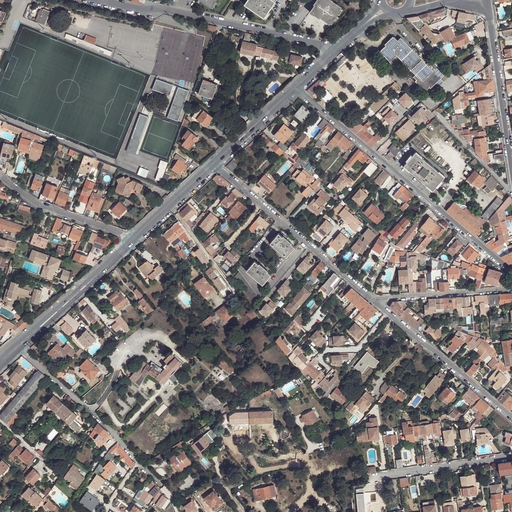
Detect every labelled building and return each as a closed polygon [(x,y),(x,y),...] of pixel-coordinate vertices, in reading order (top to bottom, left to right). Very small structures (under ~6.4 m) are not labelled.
[(276,1),(274,0),(248,0),(246,2),(253,7),(252,9),(265,17),(276,1)] [(343,5),(334,0),(318,0),(312,10),(331,23),(343,5)] [(44,24),(48,13),(49,11),(43,8),(42,10),(40,9),(35,20),(44,24)] [(442,9),(418,16),(423,22),(430,19),(438,16),(441,15),(443,14),(442,9)] [(460,12),(458,18),(457,21),(466,23),(469,14),(460,12)] [(53,15),(48,13),(44,24),(49,26),(53,15)] [(417,16),(408,18),(419,30),(421,29),(435,43),(438,41),(443,38),(440,33),(439,33),(433,32),(424,23),(423,22),(418,16),(417,16)] [(445,41),(446,41),(449,39),(451,38),(455,36),(450,27),(440,33),(443,38),(445,41)] [(421,29),(419,30),(421,31),(420,32),(432,45),(435,43),(421,29)] [(85,40),(67,33),(65,38),(72,40),(73,39),(77,40),(76,42),(99,51),(100,50),(104,51),(103,53),(111,56),(113,51),(96,44),(85,40)] [(455,36),(451,38),(455,48),(461,46),(460,45),(464,43),(465,44),(470,42),(466,33),(459,36),(456,37),(455,36)] [(98,39),(87,34),(85,40),(96,44),(98,39)] [(399,41),(398,40),(395,37),(382,49),(391,60),(398,53),(417,73),(413,77),(426,90),(445,73),(437,65),(433,60),(432,59),(427,64),(403,38),(399,41)] [(255,54),(257,45),(243,41),(240,52),(254,56),(255,54)] [(265,47),(257,45),(255,54),(265,57),(267,49),(264,49),(265,47)] [(267,49),(265,57),(271,58),(273,51),(267,49)] [(280,53),(273,51),(271,58),(278,60),(280,53)] [(303,57),(287,53),(285,59),(290,60),(290,63),(301,65),(303,57)] [(479,65),(477,61),(474,57),(462,65),(467,73),(475,68),(477,71),(484,67),(481,64),(479,65)] [(174,85),(157,78),(153,88),(170,94),(174,85)] [(317,82),(309,89),(314,94),(322,87),(321,86),(325,83),(322,79),(318,83),(317,82)] [(476,92),(467,93),(468,98),(469,98),(483,96),(482,93),(495,91),(493,79),(474,82),(476,92)] [(207,84),(203,82),(198,94),(210,99),(210,97),(213,98),(218,85),(212,83),(212,84),(207,82),(207,84)] [(179,120),(189,90),(179,87),(168,116),(179,120)] [(459,95),(460,95),(460,93),(464,92),(464,91),(459,92),(459,94),(453,100),(454,109),(465,108),(465,106),(464,102),(461,103),(459,95)] [(468,98),(467,93),(464,94),(463,94),(463,95),(460,95),(459,95),(461,103),(464,102),(465,106),(469,105),(468,98)] [(494,98),(478,101),(480,114),(496,112),(494,98)] [(312,112),(303,105),(294,115),(303,122),(312,112)] [(193,116),(197,120),(204,111),(199,108),(193,116)] [(392,109),(384,117),(390,123),(398,116),(392,109)] [(411,116),(419,124),(423,120),(425,122),(428,119),(419,109),(411,116)] [(204,111),(197,120),(198,120),(202,123),(203,124),(206,126),(209,122),(211,120),(213,117),(204,111)] [(136,154),(150,116),(141,113),(127,150),(136,154)] [(481,115),(483,125),(494,123),(493,118),(494,118),(494,113),(492,114),(489,114),(481,115)] [(467,122),(466,118),(463,118),(458,119),(456,119),(452,120),(453,124),(457,124),(458,128),(461,127),(461,124),(467,122)] [(328,122),(325,119),(319,126),(322,129),(328,122)] [(409,120),(399,129),(401,132),(402,131),(403,132),(401,134),(405,138),(411,133),(410,132),(416,127),(409,120)] [(350,128),(356,133),(363,126),(357,121),(350,128)] [(363,126),(356,133),(367,143),(373,136),(366,130),(372,124),(369,121),(363,126)] [(325,128),(324,128),(320,132),(324,135),(327,137),(335,128),(329,123),(325,128)] [(7,129),(18,134),(20,128),(9,124),(7,129)] [(293,132),(284,124),(275,135),(284,142),(293,132)] [(401,132),(399,129),(396,132),(403,140),(405,138),(401,134),(403,132),(402,131),(401,132)] [(33,142),(34,139),(40,141),(41,137),(35,135),(23,130),(22,137),(21,137),(19,146),(18,150),(30,153),(30,152),(33,142)] [(475,139),(485,137),(484,131),(478,132),(478,131),(473,131),(473,132),(473,133),(470,134),(469,133),(469,130),(464,131),(464,134),(460,135),(465,140),(475,139)] [(188,150),(195,141),(195,142),(196,142),(198,142),(199,140),(199,139),(198,138),(189,131),(183,137),(186,140),(182,146),(188,150)] [(344,136),(339,131),(327,146),(332,150),(337,144),(344,136)] [(280,156),(284,151),(275,143),(274,144),(272,142),(263,134),(264,134),(262,132),(258,136),(270,147),(280,156)] [(294,142),(290,146),(296,151),(300,147),(302,149),(310,139),(303,133),(295,143),(294,142)] [(372,147),(378,141),(380,139),(376,134),(374,137),(373,136),(367,143),(372,147)] [(353,143),(344,136),(337,144),(346,151),(347,149),(353,143)] [(486,151),(485,137),(475,139),(475,147),(476,152),(488,164),(489,162),(491,161),(489,154),(487,154),(487,151),(486,151)] [(8,157),(12,158),(15,146),(10,144),(10,143),(8,142),(5,141),(5,143),(4,143),(1,155),(2,156),(8,157)] [(190,151),(196,142),(195,142),(195,141),(188,150),(190,151)] [(253,141),(244,149),(246,151),(247,150),(248,151),(256,144),(253,141)] [(44,145),(33,142),(30,152),(30,153),(28,158),(39,161),(41,155),(44,145)] [(287,147),(281,142),(278,145),(284,151),(287,147)] [(391,151),(395,155),(400,150),(393,144),(389,149),(390,151),(391,151)] [(270,147),(268,149),(277,158),(280,156),(270,147)] [(496,153),(489,154),(491,161),(489,162),(491,164),(496,163),(495,159),(500,158),(500,161),(505,160),(503,150),(495,151),(496,153)] [(369,157),(363,152),(360,157),(358,159),(364,163),(369,157)] [(412,156),(407,162),(404,165),(433,190),(436,186),(441,180),(444,176),(415,152),(412,156)] [(360,157),(355,153),(347,162),(352,166),(358,159),(360,157)] [(84,155),(81,163),(86,165),(86,164),(88,161),(89,157),(84,155)] [(176,159),(178,160),(185,164),(187,161),(178,155),(176,159)] [(90,172),(92,166),(95,159),(89,157),(88,161),(90,162),(89,165),(86,164),(86,165),(81,163),(78,171),(86,174),(87,171),(90,172)] [(307,166),(298,158),(296,161),(297,162),(300,164),(305,168),(307,166)] [(178,160),(172,169),(180,175),(181,174),(182,172),(187,165),(185,164),(178,160)] [(225,166),(232,171),(238,165),(232,160),(225,166)] [(161,182),(168,163),(161,161),(159,168),(160,168),(156,180),(161,182)] [(378,167),(371,162),(364,170),(370,175),(378,167)] [(110,170),(111,166),(104,163),(102,167),(112,171),(110,170)] [(298,169),(293,175),(295,177),(296,178),(298,176),(303,181),(302,182),(305,184),(307,183),(298,174),(300,171),(298,169)] [(298,174),(307,183),(312,177),(304,169),(301,172),(300,171),(298,174)] [(374,182),(379,186),(389,174),(384,170),(374,182)] [(483,177),(475,170),(467,178),(468,179),(476,186),(477,185),(482,178),(483,177)] [(341,191),(347,183),(349,185),(352,181),(342,173),(333,185),(341,191)] [(217,174),(213,178),(219,184),(220,185),(221,184),(226,189),(230,184),(224,178),(220,174),(217,174)] [(258,182),(269,193),(276,185),(265,175),(258,182)] [(499,183),(492,176),(484,183),(487,186),(491,190),(499,183)] [(118,184),(115,190),(123,193),(122,195),(128,197),(131,189),(133,190),(140,193),(143,185),(133,181),(131,182),(129,177),(125,179),(124,177),(117,180),(118,184)] [(34,178),(31,187),(40,190),(43,181),(42,180),(34,178)] [(485,181),(482,178),(477,185),(480,187),(485,181)] [(314,189),(321,182),(317,179),(311,186),(314,189)] [(474,189),(476,186),(468,179),(465,181),(474,189)] [(256,185),(257,184),(253,181),(248,186),(252,189),(253,188),(256,185)] [(320,189),(324,185),(321,182),(314,189),(313,190),(317,193),(320,189)] [(54,198),(58,187),(47,183),(43,194),(48,196),(54,198)] [(313,190),(314,189),(311,186),(309,185),(309,184),(307,183),(305,184),(307,186),(306,187),(302,192),(307,197),(311,192),(313,190)] [(408,190),(399,183),(395,187),(390,192),(398,198),(400,195),(401,196),(407,201),(413,195),(408,190)] [(84,186),(81,194),(85,196),(89,197),(92,189),(90,188),(87,187),(84,186)] [(0,197),(9,200),(10,196),(6,195),(6,194),(2,192),(0,187),(0,197)] [(56,202),(65,205),(71,191),(64,188),(63,192),(60,191),(56,202)] [(221,201),(228,206),(237,196),(240,199),(243,195),(237,189),(235,188),(231,191),(231,192),(227,196),(226,195),(221,201)] [(368,194),(365,192),(362,190),(361,188),(353,198),(359,204),(368,194)] [(331,197),(321,189),(317,194),(320,196),(316,199),(314,198),(310,202),(317,209),(315,211),(319,214),(325,207),(322,205),(326,201),(327,201),(331,197)] [(93,192),(87,208),(100,213),(105,199),(101,198),(102,196),(93,192)] [(43,194),(41,193),(39,199),(42,200),(45,201),(45,202),(48,196),(43,194)] [(80,197),(79,201),(86,204),(89,197),(85,196),(84,198),(80,197)] [(504,202),(497,210),(503,233),(508,232),(503,212),(511,202),(510,197),(509,196),(504,202)] [(484,218),(488,221),(489,220),(493,215),(497,210),(504,202),(498,197),(482,216),(484,218)] [(119,217),(127,209),(119,201),(111,210),(119,217)] [(238,201),(229,212),(230,213),(236,218),(244,209),(244,207),(244,206),(238,201)] [(402,209),(404,211),(406,209),(412,202),(411,201),(408,203),(407,202),(406,202),(405,203),(400,208),(402,209)] [(308,205),(315,211),(317,209),(310,202),(308,205)] [(447,210),(476,235),(483,227),(463,210),(460,207),(454,202),(447,210)] [(377,212),(379,210),(379,209),(372,203),(370,205),(377,212)] [(344,209),(345,208),(344,207),(344,208),(339,204),(334,210),(338,213),(340,215),(345,220),(351,213),(348,211),(347,212),(344,209)] [(180,213),(187,222),(188,220),(196,214),(196,213),(189,205),(180,213)] [(385,215),(379,210),(377,212),(370,205),(364,212),(377,224),(385,215)] [(463,210),(483,227),(486,223),(482,219),(467,207),(463,210)] [(497,210),(493,215),(494,220),(498,235),(498,234),(503,233),(497,210)] [(206,232),(218,218),(211,212),(199,226),(206,232)] [(232,223),(236,218),(230,213),(227,218),(232,223)] [(357,219),(351,213),(345,220),(350,224),(352,226),(356,229),(362,223),(357,219)] [(196,214),(188,220),(191,223),(192,223),(194,225),(197,222),(195,221),(199,217),(196,214)] [(401,232),(401,233),(406,228),(405,227),(412,220),(407,215),(399,223),(390,233),(395,238),(400,234),(401,232)] [(259,216),(252,223),(253,223),(249,228),(253,232),(260,224),(266,228),(269,224),(265,220),(263,219),(259,216)] [(431,231),(437,223),(433,220),(434,220),(430,216),(421,226),(427,231),(430,233),(431,231)] [(62,220),(57,218),(52,231),(57,232),(61,223),(62,220)] [(317,230),(325,237),(334,227),(326,220),(317,230)] [(7,221),(5,229),(6,229),(12,231),(15,224),(7,221)] [(184,231),(185,230),(179,221),(176,223),(174,225),(171,228),(178,236),(184,231)] [(396,245),(402,248),(416,233),(414,230),(419,224),(416,222),(396,245)] [(441,227),(437,223),(431,231),(434,234),(438,237),(439,238),(445,230),(441,227)] [(15,224),(12,231),(20,234),(22,226),(15,224)] [(65,224),(62,232),(68,234),(71,227),(65,224)] [(79,229),(73,227),(69,237),(80,240),(84,231),(79,229)] [(171,243),(178,236),(171,228),(164,235),(171,243)] [(370,242),(371,242),(377,235),(369,228),(363,234),(367,238),(368,239),(365,242),(364,242),(359,238),(352,247),(358,252),(359,251),(363,253),(365,250),(366,251),(368,246),(367,245),(370,242)] [(189,240),(192,238),(185,230),(184,231),(185,232),(185,233),(186,235),(187,236),(189,240)] [(181,240),(181,241),(183,239),(187,236),(186,235),(185,233),(185,232),(184,231),(178,236),(181,240)] [(97,234),(92,232),(88,241),(93,244),(96,236),(97,236),(97,234)] [(286,239),(282,236),(278,233),(271,242),(278,248),(281,250),(287,256),(295,247),(291,244),(288,241),(286,239)] [(341,233),(332,243),(339,249),(348,239),(341,233)] [(485,243),(492,249),(506,241),(505,240),(504,238),(503,233),(498,234),(500,239),(497,241),(492,244),(490,240),(485,243)] [(17,243),(18,238),(13,237),(11,236),(6,234),(5,239),(7,240),(17,243)] [(37,235),(35,234),(33,238),(31,243),(45,248),(47,242),(41,240),(41,241),(35,239),(37,235)] [(380,238),(373,248),(381,253),(387,243),(384,241),(386,238),(385,237),(383,235),(382,234),(380,238)] [(171,243),(164,235),(156,242),(163,250),(171,243)] [(110,241),(97,236),(96,236),(93,244),(92,246),(102,250),(103,247),(105,243),(108,245),(110,241)] [(176,245),(181,240),(178,236),(171,243),(173,247),(176,245)] [(211,236),(203,243),(214,258),(218,255),(217,253),(218,253),(216,250),(211,244),(213,242),(215,241),(212,238),(211,236)] [(431,239),(427,236),(426,237),(424,240),(421,243),(420,244),(424,247),(431,239)] [(454,236),(447,245),(450,247),(456,252),(463,244),(454,236)] [(14,253),(17,243),(7,240),(5,250),(14,253)] [(492,249),(500,256),(508,252),(507,247),(506,244),(506,241),(492,249)] [(76,252),(80,243),(77,243),(73,252),(74,252),(71,257),(74,258),(76,252)] [(173,247),(171,243),(163,250),(166,253),(173,247)] [(339,249),(332,243),(330,245),(337,252),(339,249)] [(424,247),(420,244),(414,251),(420,253),(424,248),(424,247)] [(63,250),(64,248),(58,246),(56,252),(62,254),(63,250)] [(242,257),(243,258),(246,254),(243,251),(242,253),(233,246),(231,248),(240,256),(242,257)] [(470,246),(463,255),(471,262),(479,254),(470,246)] [(385,257),(389,259),(391,256),(393,252),(394,248),(391,247),(385,257)] [(453,256),(456,252),(450,247),(447,250),(453,256)] [(203,261),(207,258),(200,248),(195,251),(203,261)] [(219,253),(223,256),(228,251),(225,248),(219,253)] [(48,266),(52,256),(33,249),(29,259),(45,265),(41,275),(53,280),(54,277),(55,276),(57,269),(48,266)] [(180,250),(178,252),(184,259),(187,257),(181,249),(180,250)] [(240,256),(232,249),(230,252),(228,251),(223,256),(233,265),(240,256)] [(414,251),(407,249),(407,251),(407,253),(407,256),(407,262),(408,265),(408,269),(408,272),(413,272),(417,271),(416,267),(415,267),(414,258),(416,258),(417,258),(426,261),(427,255),(420,253),(414,251)] [(511,264),(511,250),(508,252),(500,256),(511,265),(511,264)] [(388,262),(386,266),(394,265),(395,265),(395,264),(395,261),(401,260),(400,256),(404,256),(404,251),(395,252),(395,256),(391,256),(389,259),(388,262)] [(88,256),(76,252),(74,258),(85,263),(88,256)] [(92,257),(89,255),(88,256),(85,263),(92,265),(95,262),(91,260),(92,257)] [(52,256),(48,266),(57,269),(59,270),(59,268),(60,267),(62,259),(52,256)] [(307,261),(308,260),(309,259),(306,257),(296,268),(300,271),(301,269),(305,272),(311,265),(309,262),(307,261)] [(448,269),(447,262),(439,259),(437,270),(443,269),(448,269)] [(153,273),(155,271),(156,270),(154,268),(152,265),(147,261),(142,265),(147,272),(149,275),(150,275),(153,273)] [(267,271),(264,269),(262,266),(259,264),(255,261),(247,269),(254,275),(257,277),(263,283),(271,275),(267,271)] [(326,265),(321,261),(318,264),(311,272),(316,276),(326,265)] [(171,262),(167,266),(172,270),(175,267),(171,262)] [(156,270),(155,271),(157,273),(154,275),(151,277),(150,275),(149,275),(152,279),(164,270),(159,264),(156,267),(154,268),(156,270)] [(484,273),(486,268),(484,267),(475,264),(473,264),(472,267),(471,269),(484,273)] [(216,270),(213,266),(206,272),(209,275),(214,272),(216,270)] [(448,269),(449,278),(460,277),(459,274),(462,273),(463,273),(463,269),(461,268),(459,268),(455,268),(451,268),(450,268),(448,269)] [(496,286),(501,286),(506,274),(501,272),(489,268),(486,275),(484,281),(486,281),(496,285),(496,286)] [(72,272),(65,269),(64,270),(61,278),(61,279),(68,282),(72,272)] [(399,270),(399,281),(408,280),(408,272),(408,269),(399,270)] [(484,274),(484,273),(471,269),(469,275),(478,278),(482,279),(484,274)] [(258,297),(239,271),(234,277),(254,302),(258,297)] [(209,275),(208,276),(220,292),(226,288),(214,272),(209,275)] [(316,276),(311,272),(307,276),(314,282),(318,278),(316,276)] [(338,276),(334,272),(323,285),(321,288),(324,291),(328,294),(334,288),(332,286),(331,285),(338,276)] [(409,284),(409,293),(427,291),(426,278),(420,278),(420,281),(413,282),(413,272),(408,272),(408,280),(409,284)] [(214,290),(204,276),(195,283),(205,297),(214,290)] [(339,276),(338,276),(331,285),(332,286),(340,277),(339,276)] [(14,306),(18,291),(20,283),(19,283),(15,282),(15,281),(14,280),(11,280),(8,288),(7,288),(4,301),(8,301),(7,304),(13,305),(14,306)] [(288,284),(289,283),(289,282),(286,280),(277,291),(280,293),(282,292),(286,295),(292,288),(289,285),(288,284)] [(440,290),(449,290),(449,281),(444,281),(440,282),(439,282),(440,290)] [(20,283),(18,291),(29,295),(31,290),(33,291),(35,286),(20,282),(19,283),(20,283)] [(311,293),(303,286),(293,299),(294,299),(290,303),(289,302),(284,308),(292,315),(297,309),(296,308),(300,304),(300,305),(311,293)] [(349,310),(355,304),(362,296),(353,288),(352,287),(351,287),(346,292),(344,290),(339,295),(345,301),(348,298),(352,302),(346,308),(349,311),(349,310)] [(381,287),(376,287),(373,293),(377,294),(381,295),(381,287)] [(33,296),(31,302),(39,304),(43,290),(35,288),(33,296)] [(143,297),(144,297),(140,292),(137,288),(134,290),(135,291),(134,292),(141,300),(142,298),(143,297)] [(29,301),(31,302),(33,296),(29,295),(18,291),(14,306),(15,306),(19,295),(30,298),(29,301)] [(112,301),(115,306),(125,298),(122,294),(118,296),(117,294),(115,293),(109,298),(112,301)] [(510,293),(489,295),(489,304),(491,304),(493,304),(510,302),(510,293)] [(489,295),(475,296),(476,303),(480,303),(481,313),(486,312),(485,307),(490,306),(489,304),(489,295)] [(362,296),(355,304),(357,306),(361,310),(369,302),(364,298),(362,296)] [(469,296),(461,297),(462,305),(464,305),(465,305),(465,306),(470,306),(470,305),(469,305),(469,303),(469,296)] [(141,300),(139,301),(149,313),(153,309),(143,297),(142,298),(141,300)] [(457,307),(456,297),(454,297),(444,298),(445,307),(445,312),(447,311),(450,311),(449,308),(452,307),(457,307)] [(461,297),(456,297),(457,307),(458,316),(463,316),(462,310),(465,310),(464,305),(462,305),(461,297)] [(125,298),(115,306),(119,310),(121,309),(128,303),(129,303),(125,298)] [(436,298),(429,299),(429,305),(424,305),(425,314),(433,313),(433,312),(437,312),(437,308),(436,307),(436,298)] [(436,307),(437,308),(445,307),(444,298),(436,298),(436,307)] [(109,304),(106,300),(100,304),(104,310),(110,305),(109,304)] [(260,311),(264,314),(266,313),(268,315),(276,306),(270,301),(268,304),(267,303),(260,311)] [(390,307),(400,315),(408,307),(407,307),(405,304),(404,305),(403,304),(400,305),(398,301),(393,302),(390,307)] [(360,311),(355,316),(362,324),(377,309),(369,302),(361,310),(360,311)] [(130,305),(128,303),(121,309),(123,311),(130,305)] [(229,307),(227,304),(216,312),(224,322),(225,321),(226,322),(230,319),(229,318),(235,314),(233,311),(235,309),(232,305),(229,307)] [(91,309),(88,305),(81,311),(86,316),(90,322),(91,321),(93,323),(100,318),(97,315),(98,315),(97,314),(93,310),(92,308),(91,309)] [(465,305),(464,305),(465,310),(462,310),(463,316),(466,316),(466,314),(472,313),(472,306),(470,306),(465,306),(465,305)] [(360,311),(361,310),(357,306),(353,311),(350,315),(353,318),(355,316),(360,311)] [(415,329),(416,329),(424,320),(420,318),(417,315),(408,307),(400,315),(410,324),(415,324),(416,328),(415,329)] [(257,315),(253,310),(252,309),(247,313),(252,319),(257,315)] [(294,319),(293,320),(297,323),(299,325),(300,326),(304,321),(297,315),(296,317),(294,319)] [(15,325),(22,329),(28,323),(24,318),(15,325)] [(124,321),(122,319),(118,322),(127,332),(131,328),(124,321)] [(60,320),(56,324),(60,329),(65,325),(60,320)] [(293,320),(285,329),(289,333),(292,330),(297,334),(301,330),(295,325),(297,323),(293,320)] [(13,336),(22,329),(15,325),(7,321),(4,325),(3,325),(2,328),(0,330),(0,333),(3,336),(10,327),(13,329),(11,332),(12,333),(11,334),(13,336)] [(365,332),(355,323),(348,330),(359,339),(365,332)] [(56,324),(51,328),(57,334),(62,330),(60,329),(56,324)] [(437,329),(431,324),(426,330),(437,340),(444,332),(439,327),(437,329)] [(71,336),(84,350),(96,340),(86,329),(82,333),(82,332),(77,337),(74,333),(71,336)] [(310,338),(320,347),(325,342),(325,338),(316,330),(310,338)] [(473,335),(464,332),(462,334),(461,336),(465,340),(464,340),(468,344),(470,341),(473,338),(475,336),(473,335)] [(280,336),(276,340),(286,354),(291,350),(287,344),(289,343),(285,337),(283,339),(281,336),(280,335),(280,336)] [(336,336),(329,343),(329,345),(342,344),(342,340),(344,340),(344,335),(336,336)] [(465,340),(461,336),(459,338),(457,335),(456,335),(448,343),(450,345),(448,348),(453,353),(464,340),(465,340)] [(477,341),(473,338),(470,341),(474,345),(476,347),(483,339),(480,338),(479,338),(477,341)] [(489,345),(483,339),(476,347),(479,349),(483,352),(489,345)] [(511,339),(502,340),(504,353),(511,351),(511,339)] [(49,353),(54,358),(56,356),(61,360),(67,354),(71,358),(76,353),(67,344),(62,349),(57,344),(49,353)] [(497,353),(490,345),(489,345),(483,352),(488,356),(489,355),(490,356),(491,355),(493,358),(488,364),(492,368),(496,364),(498,362),(495,357),(497,355),(496,354),(497,353)] [(295,349),(288,357),(297,368),(300,373),(303,369),(306,366),(302,361),(306,357),(301,352),(300,354),(295,349)] [(379,362),(367,351),(354,367),(362,374),(369,365),(374,368),(379,362)] [(488,356),(483,352),(481,355),(480,356),(479,357),(482,359),(484,360),(488,356)] [(164,361),(166,363),(164,366),(166,368),(161,373),(154,369),(156,367),(154,365),(152,367),(144,361),(130,377),(135,381),(142,373),(146,376),(148,372),(164,383),(182,364),(171,354),(164,361)] [(348,354),(332,355),(332,360),(332,364),(336,364),(336,366),(342,365),(342,359),(348,359),(348,354)] [(320,359),(316,355),(312,360),(314,362),(315,364),(320,359)] [(309,363),(310,362),(306,357),(302,361),(306,366),(309,363)] [(96,367),(87,359),(80,367),(83,369),(82,370),(91,379),(92,379),(95,376),(95,375),(99,370),(96,367)] [(234,369),(221,359),(217,364),(230,374),(234,369)] [(501,370),(505,366),(502,360),(497,364),(498,368),(496,369),(500,371),(501,370)] [(311,365),(309,363),(306,366),(303,369),(306,372),(313,379),(319,372),(311,365)] [(476,365),(474,363),(466,372),(471,376),(478,367),(476,365)] [(19,366),(9,377),(12,379),(9,383),(15,388),(28,373),(19,366)] [(60,369),(55,375),(59,378),(62,375),(64,373),(61,370),(60,369)] [(500,371),(496,369),(490,376),(493,379),(500,371)] [(46,377),(38,370),(18,394),(0,415),(0,417),(7,424),(16,413),(46,377)] [(506,377),(500,371),(493,379),(496,381),(494,383),(499,388),(507,379),(506,377)] [(324,377),(319,372),(313,379),(316,382),(318,384),(320,381),(324,377)] [(428,390),(426,393),(425,395),(429,398),(446,377),(440,373),(438,375),(436,374),(425,388),(428,390)] [(326,386),(328,389),(333,384),(334,382),(331,379),(329,382),(324,377),(320,381),(326,386)] [(311,381),(308,383),(312,389),(318,384),(316,382),(314,384),(311,381)] [(385,392),(391,386),(386,382),(381,388),(380,391),(384,394),(385,392)] [(324,395),(321,398),(323,400),(335,386),(333,384),(328,389),(326,392),(324,395)] [(0,385),(0,404),(2,406),(9,397),(3,393),(6,390),(0,385)] [(405,397),(391,385),(391,386),(385,392),(387,394),(395,401),(397,398),(401,402),(405,397)] [(274,390),(280,400),(284,398),(278,387),(274,390)] [(446,387),(438,396),(447,404),(457,392),(450,387),(449,389),(446,387)] [(347,397),(336,388),(330,395),(342,404),(347,397)] [(479,396),(469,388),(462,396),(471,404),(472,404),(479,396)] [(497,398),(499,400),(506,392),(504,390),(500,394),(497,398)] [(356,402),(352,399),(346,408),(351,412),(355,408),(361,413),(370,403),(367,400),(370,396),(365,391),(356,402)] [(387,394),(385,392),(384,394),(380,399),(378,401),(380,402),(381,402),(382,401),(385,398),(385,397),(384,397),(387,394)] [(505,405),(511,410),(511,408),(511,396),(506,392),(499,400),(505,405)] [(56,412),(63,403),(54,395),(47,404),(56,412)] [(479,396),(472,404),(474,406),(481,398),(479,396)] [(346,408),(352,399),(351,398),(344,406),(346,408)] [(482,413),(489,405),(481,398),(474,406),(472,408),(476,412),(475,413),(477,414),(479,416),(482,413)] [(73,412),(63,403),(56,412),(66,420),(73,412)] [(494,409),(489,405),(482,413),(487,417),(494,409)] [(453,407),(449,412),(450,413),(451,414),(451,415),(454,417),(459,412),(456,409),(455,410),(453,407)] [(241,412),(242,420),(249,420),(249,423),(273,422),(272,410),(241,412)] [(302,415),(303,417),(305,421),(307,425),(317,420),(312,410),(302,415)] [(78,416),(73,412),(66,420),(70,424),(75,419),(78,416)] [(10,427),(16,421),(19,416),(16,413),(7,424),(10,427)] [(96,420),(90,415),(87,419),(93,424),(96,420)] [(373,437),(373,440),(379,439),(377,417),(369,418),(370,422),(366,423),(366,428),(361,428),(361,432),(356,433),(357,440),(362,440),(362,439),(369,438),(369,437),(373,437)] [(82,425),(75,419),(70,424),(77,430),(82,425)] [(414,435),(413,426),(408,426),(407,422),(402,422),(403,433),(405,432),(406,439),(409,439),(409,441),(415,441),(414,435)] [(431,423),(432,433),(433,433),(440,432),(439,422),(433,423),(431,423)] [(108,431),(99,423),(95,428),(94,429),(96,431),(99,434),(95,439),(102,445),(107,439),(106,438),(109,433),(108,431)] [(428,433),(432,433),(431,423),(428,423),(420,424),(422,434),(426,434),(428,433)] [(420,424),(413,426),(414,435),(418,435),(422,434),(420,424)] [(453,438),(457,438),(455,426),(451,426),(451,429),(443,431),(446,445),(454,444),(453,438)] [(468,428),(460,429),(462,442),(471,440),(468,428)] [(488,437),(492,436),(487,428),(475,429),(477,443),(488,442),(488,437)] [(203,436),(209,444),(217,437),(211,429),(203,436)] [(383,435),(384,444),(386,444),(387,444),(397,443),(395,435),(393,435),(387,436),(387,435),(383,435)] [(201,451),(209,444),(203,436),(194,443),(191,445),(191,446),(194,449),(196,447),(201,451)] [(13,447),(17,442),(13,439),(9,444),(13,447)] [(181,441),(169,449),(172,453),(184,445),(181,441)] [(135,464),(121,447),(117,443),(116,444),(111,449),(109,451),(112,454),(116,450),(132,467),(135,464)] [(426,460),(426,464),(432,463),(431,459),(430,459),(428,446),(424,447),(426,460)] [(35,457),(28,451),(25,451),(22,448),(16,453),(28,464),(35,457)] [(112,454),(109,451),(107,454),(105,456),(109,460),(110,458),(113,461),(116,458),(112,454)] [(175,454),(169,459),(172,463),(173,462),(177,466),(178,465),(180,469),(190,461),(183,451),(177,456),(175,454)] [(2,459),(1,461),(0,461),(0,471),(2,474),(9,466),(2,459)] [(110,461),(104,467),(100,463),(94,472),(98,474),(100,471),(102,473),(102,474),(106,478),(117,468),(110,461)] [(173,462),(172,463),(175,467),(179,472),(191,463),(190,461),(180,469),(178,465),(177,466),(173,462)] [(511,461),(499,464),(500,473),(511,471),(511,461)] [(85,478),(77,473),(71,468),(65,478),(71,482),(79,488),(85,478)] [(27,479),(32,484),(38,478),(37,477),(32,472),(31,471),(25,477),(27,479)] [(105,480),(97,474),(89,485),(97,491),(105,480)] [(469,483),(476,482),(475,474),(460,476),(462,488),(469,487),(469,483)] [(408,477),(400,478),(401,487),(409,485),(408,477)] [(157,486),(157,485),(152,481),(149,484),(150,484),(148,486),(152,490),(157,486)] [(477,486),(476,482),(469,483),(469,487),(462,488),(460,488),(461,496),(476,494),(475,486),(476,486),(477,486)] [(495,509),(503,508),(501,498),(504,498),(503,495),(503,492),(502,483),(490,484),(491,490),(493,490),(494,493),(492,493),(493,498),(491,499),(492,509),(495,509)] [(36,506),(46,496),(37,488),(34,491),(29,486),(21,494),(27,500),(28,498),(36,506)] [(155,497),(161,489),(157,486),(152,490),(150,493),(153,495),(153,496),(155,497)] [(257,489),(254,490),(252,490),(254,495),(255,495),(258,494),(260,500),(271,497),(269,486),(257,489)] [(148,503),(153,496),(153,495),(150,493),(146,490),(143,493),(140,491),(134,499),(145,506),(147,502),(148,503)] [(209,494),(204,498),(212,508),(214,510),(218,506),(219,507),(224,503),(219,497),(214,490),(211,493),(210,491),(208,493),(209,494)] [(81,501),(93,509),(99,500),(87,492),(81,501)] [(159,492),(153,502),(161,508),(168,498),(159,492)] [(511,493),(503,495),(504,498),(505,501),(511,500),(511,493)] [(56,506),(49,499),(45,506),(50,511),(51,511),(53,510),(56,506)] [(92,510),(93,509),(81,501),(80,502),(92,510)] [(191,501),(184,506),(187,510),(185,511),(195,511),(198,510),(191,501)]
